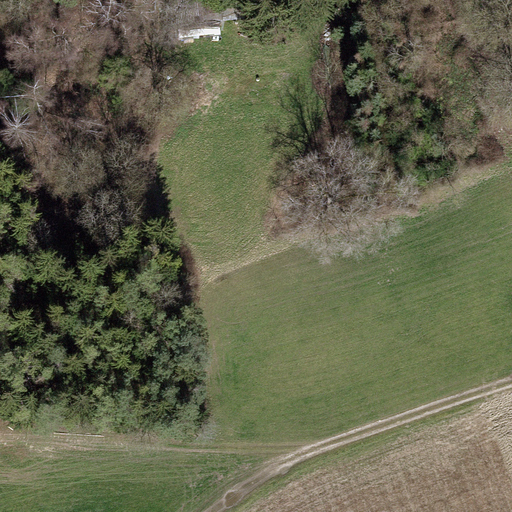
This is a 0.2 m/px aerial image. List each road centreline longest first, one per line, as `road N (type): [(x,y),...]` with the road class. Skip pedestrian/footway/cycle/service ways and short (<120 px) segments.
road 1 (track): [(511,384),(304,451),(210,511)]
road 2 (track): [(0,421),(286,443),(304,451)]
